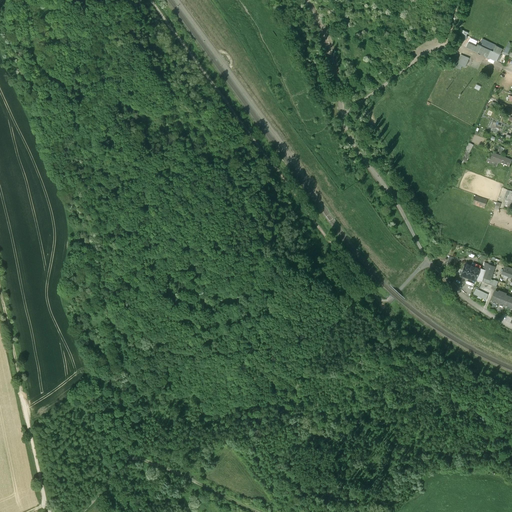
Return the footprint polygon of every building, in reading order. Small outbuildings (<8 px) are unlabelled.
[(476,47),(468,43),(466,47),(478,53),(481,46),(477,44),(476,47)] [(494,48),(483,43),(481,46),(478,53),(497,61),(502,49),(495,46),(494,48)] [(469,58),(460,55),(455,67),(460,70),(462,66),(465,68),(469,58)] [(511,159),(492,152),(490,159),(498,162),(508,166),(511,159)] [(497,166),(498,162),(490,159),(487,158),(486,162),(497,166)] [(472,204),(484,208),(487,200),(476,196),(472,204)] [(511,210),(511,201),(507,199),(505,199),(503,208),(511,210)] [(494,267),(487,265),(487,264),(485,263),(484,265),(485,265),(484,268),(486,269),(485,271),(480,269),(476,280),(481,282),(483,277),(490,279),(494,267)] [(478,268),(466,264),(461,276),(476,281),(476,280),(480,269),(478,268)] [(511,269),(505,267),(504,269),(503,269),(501,274),(511,277),(511,269)] [(490,279),(483,277),(481,282),(492,286),(493,281),(490,279)] [(473,295),(485,299),(487,293),(475,289),(473,295)] [(511,297),(495,291),(491,300),(511,308),(511,297)]
